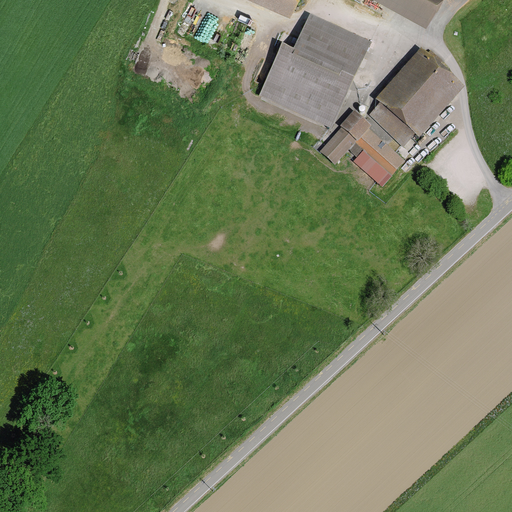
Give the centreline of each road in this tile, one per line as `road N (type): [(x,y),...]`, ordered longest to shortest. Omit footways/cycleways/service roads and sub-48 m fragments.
road 1 (unclassified): [(511,204),(177,511)]
road 2 (track): [(167,0),(151,47),(164,71),(145,109)]
